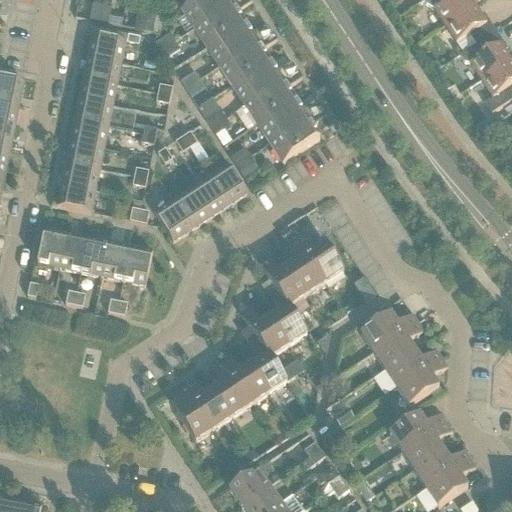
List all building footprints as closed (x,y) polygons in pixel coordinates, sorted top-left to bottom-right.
[(231,7),(226,0),(198,0),(181,12),(194,31),(231,7)] [(245,0),(237,6),(241,12),(251,4),(248,0),(245,0)] [(433,10),(444,27),(474,8),(469,0),(426,0),(423,2),(427,7),(433,10)] [(93,6),(89,23),(98,24),(102,8),(93,6)] [(244,26),(231,7),(194,31),(206,51),(244,26)] [(108,26),(111,10),(102,8),(98,24),(108,26)] [(456,45),(468,37),(475,47),(495,34),(488,23),(486,25),(474,8),(444,27),(456,45)] [(137,15),(134,32),(143,34),(146,17),(137,15)] [(152,35),(156,19),(146,17),(143,34),(152,35)] [(256,45),(244,26),(206,51),(219,70),(256,45)] [(256,35),(260,40),(270,33),(267,28),(256,35)] [(464,64),(470,65),(481,83),(511,63),(500,46),(502,44),(495,34),(475,47),(460,58),(464,64)] [(125,46),(138,48),(140,40),(128,37),(126,45),(91,38),(87,60),(121,67),(125,46)] [(169,37),(155,46),(160,54),(174,44),(169,37)] [(273,37),(262,44),(266,50),(276,43),(273,37)] [(174,44),(160,54),(165,62),(180,52),(174,44)] [(269,64),(256,45),(219,70),(231,89),(269,64)] [(117,88),(121,67),(87,60),(83,81),(117,88)] [(484,105),(491,116),(511,103),(504,92),(511,87),(511,64),(511,63),(481,83),(492,100),(484,105)] [(281,83),(269,64),(231,89),(244,108),(281,83)] [(281,73),(285,78),(295,71),(292,66),(281,73)] [(194,75),(180,84),(185,92),(200,82),(194,75)] [(298,75),(287,82),(291,88),(302,81),(298,75)] [(0,103),(19,107),(24,85),(0,80),(0,103)] [(112,109),(117,88),(83,81),(78,102),(112,109)] [(200,82),(185,92),(191,100),(205,90),(200,82)] [(294,102),(281,83),(244,108),(256,127),(294,102)] [(172,90),(159,88),(158,96),(170,99),(172,90)] [(447,93),(445,94),(450,103),(452,101),(458,98),(452,89),(447,93)] [(156,105),(169,107),(170,99),(158,96),(156,105)] [(108,130),(112,109),(78,102),(74,124),(108,130)] [(306,121),(294,102),(256,127),(269,146),(306,121)] [(0,125),(15,128),(19,107),(0,103),(0,125)] [(317,104),(306,111),(310,117),(320,109),(317,104)] [(220,113),(205,122),(210,130),(225,120),(220,113)] [(312,120),(316,126),(327,119),(323,113),(312,120)] [(225,120),(210,130),(216,138),(230,128),(225,120)] [(269,146),(282,166),(319,141),(306,121),(269,146)] [(104,152),(108,130),(74,124),(70,145),(104,152)] [(0,147),(10,150),(15,128),(0,125),(0,147)] [(157,131),(144,129),(143,137),(155,140),(157,131)] [(183,140),(190,150),(197,146),(190,135),(183,140)] [(141,146),(153,148),(155,140),(143,137),(141,146)] [(175,144),(182,155),(190,150),(183,140),(175,144)] [(100,173),(104,152),(70,145),(66,166),(100,173)] [(0,169),(6,171),(10,150),(0,147),(0,169)] [(245,151),(230,160),(235,168),(250,159),(245,151)] [(164,167),(172,162),(165,152),(157,156),(164,167)] [(241,176),(255,167),(250,159),(235,168),(241,176)] [(95,194),(100,173),(66,166),(61,187),(95,194)] [(228,168),(209,180),(228,209),(247,197),(228,168)] [(134,180),(147,182),(148,174),(136,171),(134,180)] [(132,188),(145,191),(147,182),(134,180),(132,188)] [(210,221),(228,209),(209,180),(191,192),(210,221)] [(91,216),(95,194),(61,187),(57,209),(91,216)] [(192,233),(210,221),(191,192),(173,204),(192,233)] [(173,245),(192,233),(173,204),(154,216),(173,245)] [(132,211),(129,224),(146,227),(149,215),(132,211)] [(286,229),(280,233),(287,244),(294,240),(286,229)] [(67,236),(44,232),(37,267),(59,271),(67,236)] [(88,240),(67,236),(59,271),(81,276),(88,240)] [(303,236),(295,242),(324,287),(343,274),(323,245),(313,251),(303,236)] [(109,245),(88,240),(81,276),(102,280),(109,245)] [(287,269),(306,299),(324,287),(295,242),(286,247),(297,262),(287,269)] [(130,249),(109,245),(102,280),(123,284),(130,249)] [(152,254),(130,249),(123,284),(145,289),(152,254)] [(288,310),(289,310),(306,299),(287,269),(277,275),(267,260),(258,266),(276,293),(276,292),(288,310)] [(27,299),(36,301),(38,288),(30,286),(27,299)] [(278,313),(268,320),(288,349),(307,337),(289,310),(288,310),(276,292),(276,293),(268,298),(278,313)] [(68,294),(65,307),(74,309),(76,296),(68,294)] [(76,296),(74,309),(82,310),(85,298),(76,296)] [(108,315),(116,317),(119,305),(110,303),(108,315)] [(116,317),(124,319),(127,306),(119,305),(116,317)] [(259,326),(249,311),(240,316),(256,340),(270,362),(271,361),(288,349),(268,320),(259,326)] [(412,317),(397,327),(390,317),(360,337),(373,355),(418,326),(412,317)] [(423,334),(418,326),(373,355),(385,373),(414,354),(408,344),(423,334)] [(258,361),(248,367),(268,397),(287,385),(271,361),(270,362),(256,340),(248,346),(258,361)] [(421,363),(414,354),(385,373),(397,391),(441,362),(436,353),(421,363)] [(248,367),(239,374),(229,358),(220,364),(250,409),(268,397),(248,367)] [(447,370),(441,362),(397,391),(409,410),(438,390),(432,380),(447,370)] [(222,385),(212,391),(232,421),(250,409),(220,364),(212,369),(222,385)] [(193,382),(184,388),(214,433),(232,421),(212,391),(203,397),(193,382)] [(176,393),(186,408),(176,415),(195,445),(214,433),(184,388),(176,393)] [(425,427),(419,417),(389,437),(401,455),(446,426),(441,417),(425,427)] [(452,434),(446,426),(401,455),(413,473),(443,454),(437,444),(452,434)] [(320,453),(315,446),(304,454),(309,461),(320,453)] [(325,460),(320,453),(309,461),(302,466),(307,473),(325,460)] [(470,461),(464,453),(449,463),(443,454),(413,473),(425,491),(470,461)] [(425,491),(438,510),(467,490),(460,480),(476,470),(470,461),(425,491)] [(319,479),(317,481),(321,487),(327,482),(333,483),(338,479),(332,470),(319,479)] [(270,489),(258,471),(229,492),(241,509),(270,489)] [(333,483),(328,487),(333,494),(343,486),(338,479),(333,483)] [(349,493),(343,486),(333,494),(338,501),(349,493)] [(272,511),(282,505),(270,489),(241,509),(242,511),(272,511)] [(368,489),(360,494),(366,504),(374,499),(368,489)] [(301,511),(292,498),(282,505),(272,511),(301,511)] [(17,511),(19,504),(0,499),(0,511),(17,511)]
